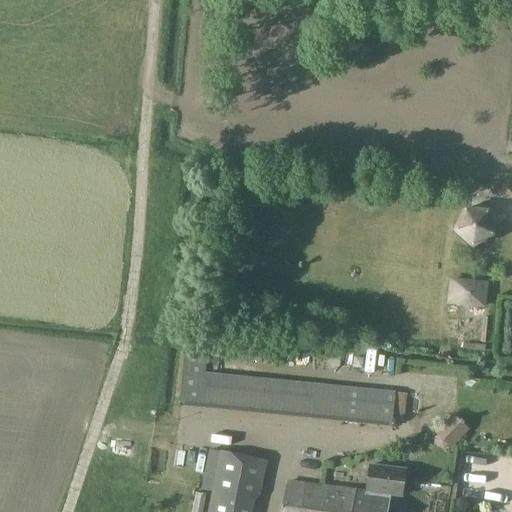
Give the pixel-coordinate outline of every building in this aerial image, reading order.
[(448,279),(447,302),(487,305),(488,283),(448,279)] [(179,406),(391,427),(392,421),(403,422),(406,394),(394,393),(394,392),(205,373),(208,344),(184,341),(179,406)] [(453,415),(442,427),(457,441),(469,429),(453,415)] [(209,449),(201,490),(212,491),(208,511),(251,511),(254,502),(259,496),(266,461),(209,449)] [(385,511),(388,495),(398,497),(402,470),(367,466),(363,495),(352,493),(348,511),(385,511)] [(280,511),(348,511),(352,493),(351,493),(352,491),(285,483),(280,511)]
